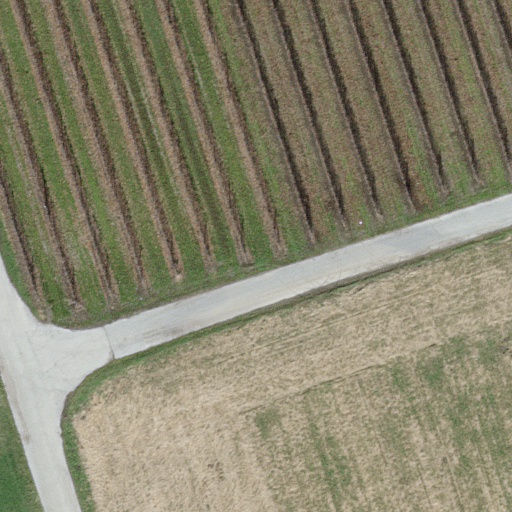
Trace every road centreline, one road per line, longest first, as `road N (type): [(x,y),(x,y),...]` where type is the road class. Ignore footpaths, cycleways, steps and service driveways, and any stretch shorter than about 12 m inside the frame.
road 1 (track): [(511,213),(17,377)]
road 2 (track): [(60,511),(0,323)]
